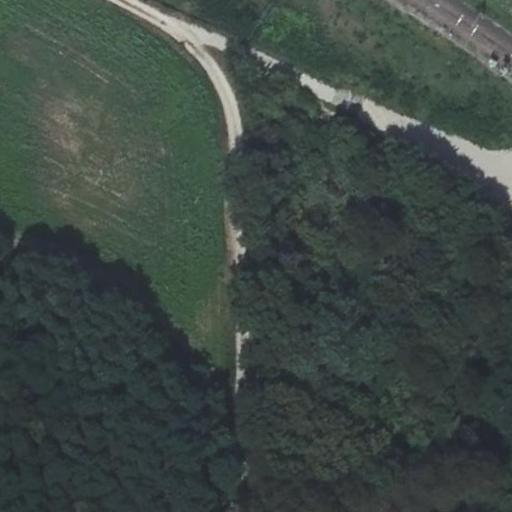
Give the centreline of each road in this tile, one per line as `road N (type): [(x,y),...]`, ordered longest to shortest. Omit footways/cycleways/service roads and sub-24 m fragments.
road 1 (track): [(121,0),(176,26),(216,69),(237,133),(229,511)]
road 2 (track): [(176,26),(354,102)]
